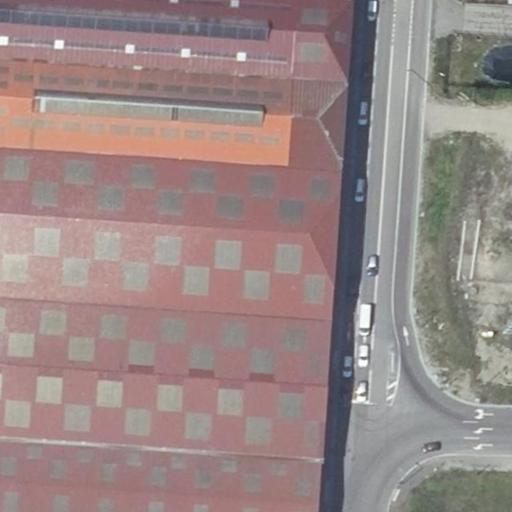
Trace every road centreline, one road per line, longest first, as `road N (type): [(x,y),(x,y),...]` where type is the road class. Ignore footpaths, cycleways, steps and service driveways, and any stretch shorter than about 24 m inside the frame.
road 1 (tertiary): [(363,425),(393,0)]
road 2 (secondary): [(511,431),(363,425)]
